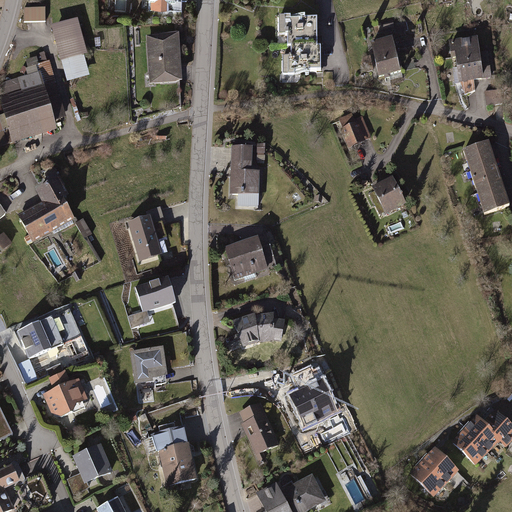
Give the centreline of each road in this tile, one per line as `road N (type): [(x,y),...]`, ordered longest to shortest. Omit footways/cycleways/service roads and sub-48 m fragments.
road 1 (residential): [(200,110),(200,321),(237,511)]
road 2 (residential): [(0,173),(50,150),(200,110)]
